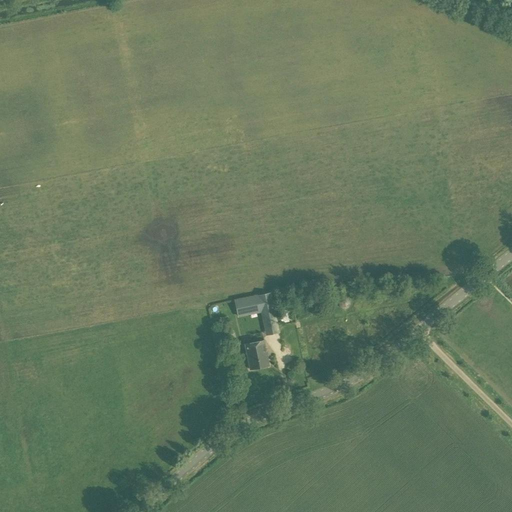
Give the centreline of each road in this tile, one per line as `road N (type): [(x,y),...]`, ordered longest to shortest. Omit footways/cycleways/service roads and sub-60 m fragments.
road 1 (tertiary): [(484,276),(338,389),(231,434),(140,511)]
road 2 (unknown): [(415,332),(511,430)]
